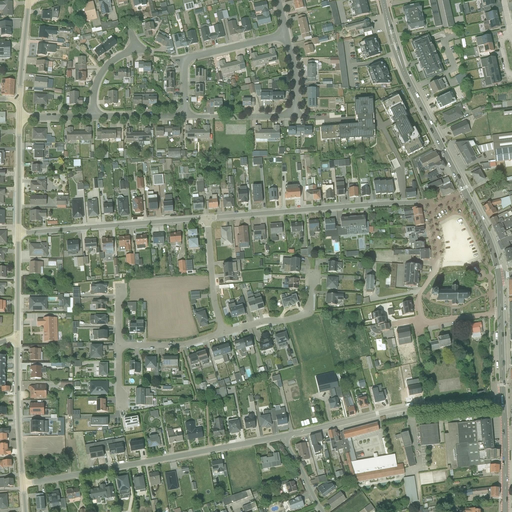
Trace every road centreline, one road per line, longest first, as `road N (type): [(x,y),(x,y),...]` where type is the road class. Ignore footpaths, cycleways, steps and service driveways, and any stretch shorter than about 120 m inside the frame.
road 1 (residential): [(282,438),(22,485)]
road 2 (residential): [(207,222),(378,204),(422,203),(429,211)]
road 3 (residential): [(503,401),(412,408),(282,438)]
road 4 (primary): [(464,193),(403,73),(382,0)]
road 5 (residential): [(17,234),(207,222)]
road 6 (residential): [(285,35),(185,60),(183,118)]
road 7 (residential): [(22,485),(16,340)]
road 8 (residential): [(222,333),(304,316),(309,278)]
